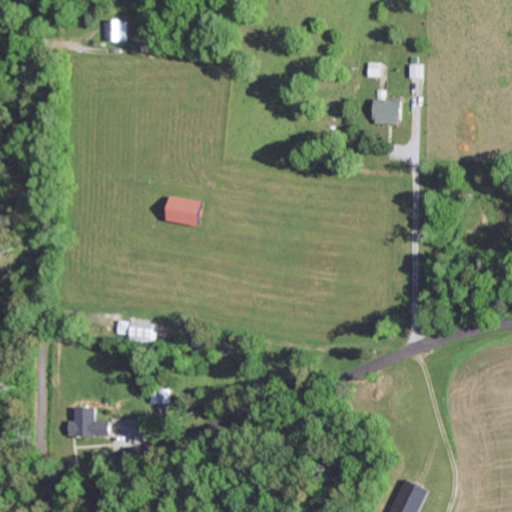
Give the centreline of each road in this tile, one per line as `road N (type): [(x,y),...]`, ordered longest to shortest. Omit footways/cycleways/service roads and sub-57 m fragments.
road 1 (residential): [(39,511),(54,481),(85,454),(164,412),(511,323)]
road 2 (residential): [(42,500),(48,0)]
